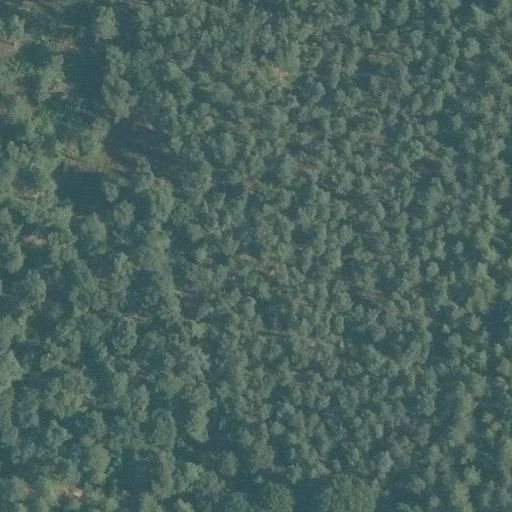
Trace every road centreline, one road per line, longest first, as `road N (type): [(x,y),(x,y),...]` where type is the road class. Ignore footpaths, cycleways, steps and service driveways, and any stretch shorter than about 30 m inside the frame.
road 1 (track): [(373,511),(331,495),(0,485)]
road 2 (unknown): [(301,0),(511,20)]
